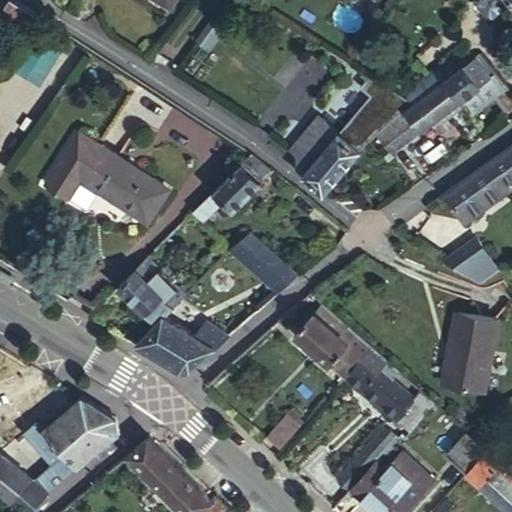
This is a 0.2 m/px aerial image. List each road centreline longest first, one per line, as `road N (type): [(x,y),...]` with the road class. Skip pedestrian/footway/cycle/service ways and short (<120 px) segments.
road 1 (residential): [(365,230),(255,134),(36,0)]
road 2 (residential): [(365,230),(212,363)]
road 3 (primary): [(164,403),(0,298)]
road 4 (residential): [(511,131),(365,230)]
road 5 (primary): [(286,511),(164,403)]
road 6 (residential): [(44,511),(164,403)]
